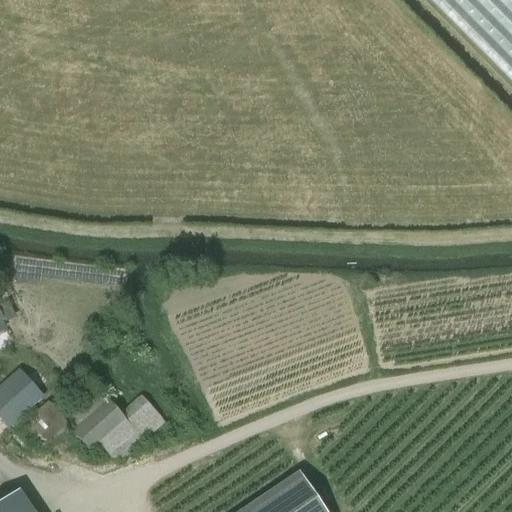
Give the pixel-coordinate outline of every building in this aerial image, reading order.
[(4,300),(0,302),(0,323),(2,323),(13,317),(4,300)] [(0,348),(10,346),(7,330),(0,331),(0,348)] [(44,451),(66,432),(89,456),(100,448),(112,461),(121,463),(164,425),(140,396),(120,415),(111,406),(147,374),(131,357),(94,389),(90,385),(58,414),(48,403),(21,425),(44,451)] [(20,372),(0,389),(0,420),(7,429),(42,398),(20,372)] [(240,511),(324,511),(298,474),(240,511)] [(0,505),(0,511),(32,511),(19,493),(0,505)]
